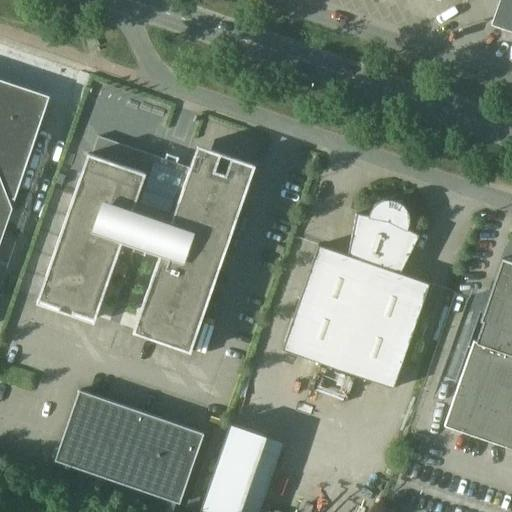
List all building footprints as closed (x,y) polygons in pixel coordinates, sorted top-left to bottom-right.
[(511,0),(499,0),(490,25),(511,32),(511,0)] [(0,243),(12,208),(9,200),(13,199),(14,202),(49,100),(0,84),(0,243)] [(197,146),(190,167),(189,168),(177,164),(178,159),(166,154),(164,159),(98,136),(91,156),(87,154),(37,299),(95,319),(121,243),(134,248),(132,253),(144,257),(146,252),(159,256),(132,332),(190,352),(254,166),(197,146)] [(317,246),(281,350),(393,389),(429,284),(399,274),(418,236),(405,229),(407,225),(407,220),(407,215),(405,211),(402,207),(399,204),(395,202),(390,201),(385,202),(381,203),(377,205),(374,208),(371,212),(370,217),(355,214),(347,256),(317,246)] [(480,312),(483,313),(480,321),(483,322),(476,342),(473,341),(444,426),(511,449),(511,262),(502,259),(491,290),(472,289),(468,298),(438,384),(453,389),(480,312)] [(78,390),(54,460),(168,500),(175,502),(179,504),(203,433),(78,390)] [(227,426),(196,511),(239,511),(264,439),(233,429),(227,426)] [(215,427),(187,510),(192,511),(194,511),(223,429),(215,427)] [(172,511),(175,502),(168,500),(163,511),(172,511)]
